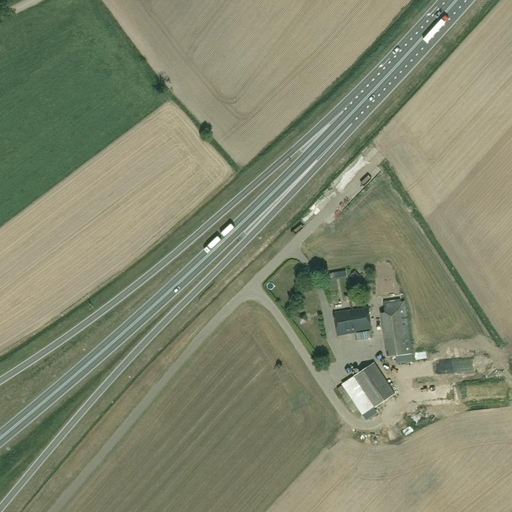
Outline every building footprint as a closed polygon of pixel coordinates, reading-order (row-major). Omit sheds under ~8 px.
[(388,357),(412,354),(405,301),(384,304),(385,312),(381,313),(388,357)] [(338,335),(372,330),(368,307),(350,310),(350,311),(334,313),(338,335)] [(429,350),(423,360),(429,364),(436,354),(429,350)] [(373,407),(394,393),(373,362),(352,376),(373,407)] [(357,386),(348,392),(358,408),(368,401),(357,386)]
